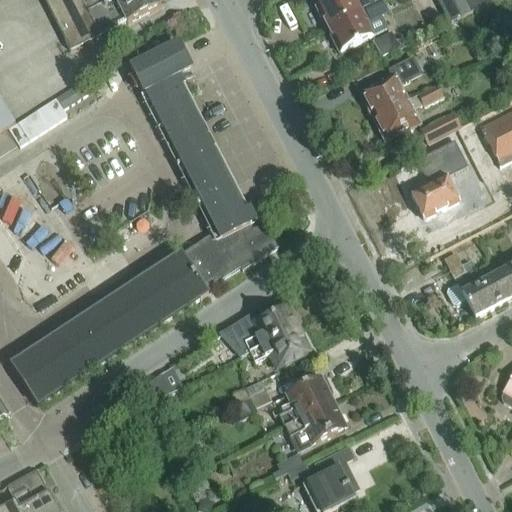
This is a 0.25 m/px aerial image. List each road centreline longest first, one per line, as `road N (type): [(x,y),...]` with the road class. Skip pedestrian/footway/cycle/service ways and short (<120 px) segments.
road 1 (residential): [(39,441),(342,237)]
road 2 (residential): [(342,237),(228,14)]
road 3 (residential): [(417,376),(342,237)]
road 4 (residential): [(486,511),(417,376)]
